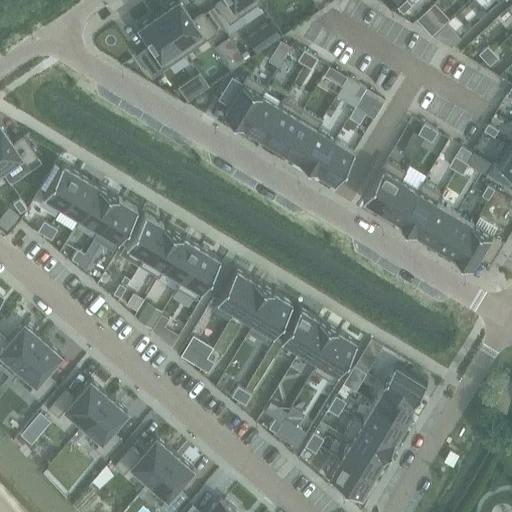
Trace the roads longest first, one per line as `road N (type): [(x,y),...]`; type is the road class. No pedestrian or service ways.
road 1 (residential): [(504,320),(68,50),(53,31)]
road 2 (residential): [(305,511),(0,248)]
road 3 (residential): [(504,320),(391,511)]
